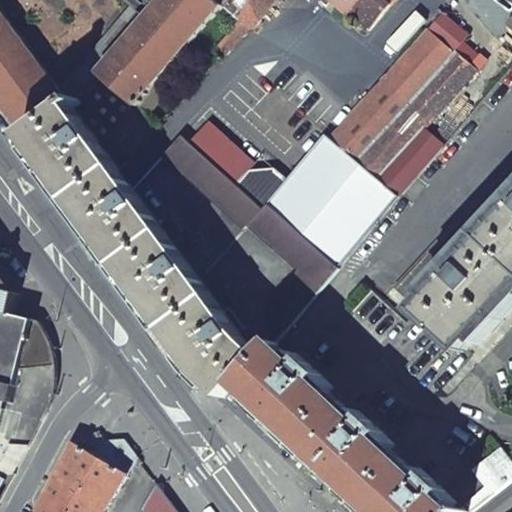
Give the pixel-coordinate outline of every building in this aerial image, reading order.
[(137,0),(106,38),(60,89),(71,103),(94,86),(103,75),(102,74),(167,0),(137,0)] [(225,7),(216,0),(167,0),(102,74),(103,75),(139,108),(225,7)] [(216,0),(225,7),(241,21),(252,30),(277,0),(216,0)] [(316,0),(325,7),(331,0),(332,0),(348,14),(359,0),(316,0)] [(397,0),(359,0),(348,14),(370,32),(397,0)] [(0,98),(27,136),(71,103),(60,89),(0,5),(0,98)] [(347,124),(334,140),(379,180),(382,177),(402,195),(443,146),(424,130),(477,73),(471,68),(479,59),(463,44),(468,37),(444,16),(347,124)] [(228,56),(252,30),(241,21),(220,46),(225,50),(223,52),(228,56)] [(94,86),(71,103),(120,170),(161,126),(139,108),(103,75),(94,86)] [(120,170),(71,103),(27,136),(57,178),(75,201),(108,247),(152,308),(193,363),(214,387),(226,398),(239,383),(263,357),(239,334),(134,189),(120,170)] [(216,126),(196,148),(239,188),(255,170),(259,165),(216,126)] [(184,136),(164,156),(246,229),(250,225),(300,271),(266,312),(287,331),(339,269),(269,205),(264,210),(239,188),(196,148),(184,136)] [(269,205),(339,269),(399,199),(379,180),(334,140),(333,139),(329,136),(308,159),(292,177),(282,170),(277,175),(261,174),(255,170),(239,188),(264,210),(269,205)] [(164,156),(134,189),(239,334),(263,357),(277,343),(287,331),(266,312),(300,271),(250,225),(246,229),(164,156)] [(511,163),(395,290),(419,312),(385,350),(429,390),(511,300),(511,163)] [(402,195),(382,177),(379,180),(399,199),(402,195)] [(354,312),(373,292),(364,284),(345,304),(354,312)] [(0,400),(6,402),(13,404),(21,371),(24,363),(39,367),(44,350),(51,342),(49,336),(47,332),(41,323),(15,316),(20,294),(0,289),(0,424),(4,410),(0,408),(0,400)] [(58,368),(57,357),(55,352),(51,342),(44,350),(39,367),(24,363),(21,371),(58,368)] [(457,511),(289,354),(277,343),(263,357),(239,383),(252,395),(274,416),(333,471),(377,511),(457,511)] [(101,442),(94,453),(130,474),(139,458),(126,440),(101,442)] [(56,482),(40,511),(107,511),(130,474),(94,453),(76,444),(56,482)] [(511,460),(502,449),(473,471),(486,486),(458,511),(471,511),(511,480),(511,460)] [(143,509),(145,511),(179,511),(159,484),(143,509)]
